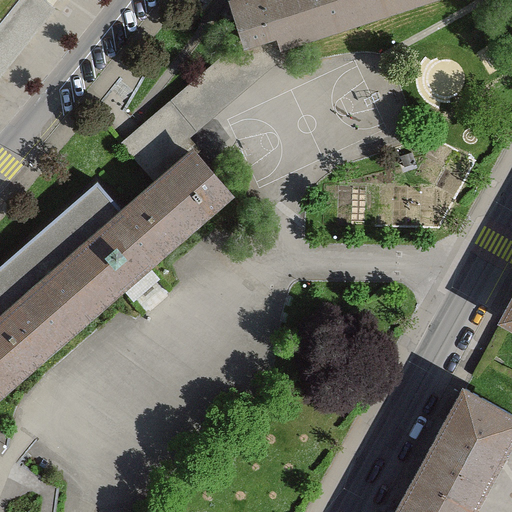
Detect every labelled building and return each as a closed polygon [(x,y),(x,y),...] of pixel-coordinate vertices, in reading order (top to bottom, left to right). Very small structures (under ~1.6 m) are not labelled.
[(43,0),(20,0),(0,25),(0,75),(54,8),(43,0)] [(277,54),(442,0),(234,0),(226,3),(242,50),(272,40),(277,54)] [(0,391),(136,278),(228,200),(182,146),(114,204),(96,183),(0,264),(0,391)] [(467,511),(481,511),(511,456),(511,420),(465,395),(416,484),(467,511)] [(467,511),(416,484),(400,511),(467,511)]
